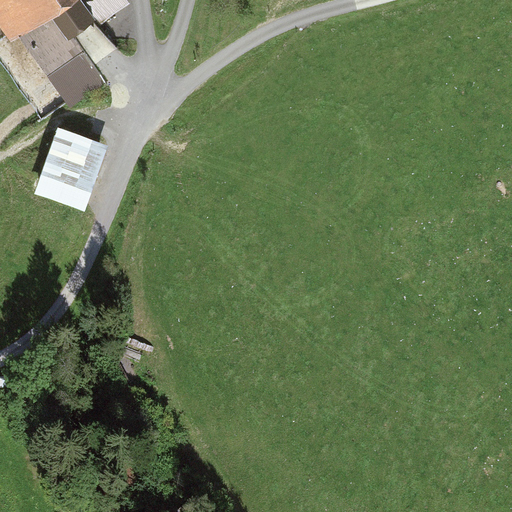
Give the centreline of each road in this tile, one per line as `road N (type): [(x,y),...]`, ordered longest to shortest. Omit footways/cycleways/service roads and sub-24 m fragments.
road 1 (track): [(0,358),(40,331),(74,287),(148,118),(185,0)]
road 2 (track): [(362,0),(258,34),(148,118)]
